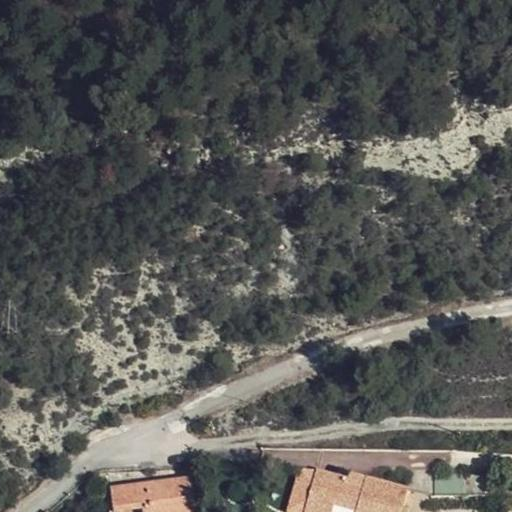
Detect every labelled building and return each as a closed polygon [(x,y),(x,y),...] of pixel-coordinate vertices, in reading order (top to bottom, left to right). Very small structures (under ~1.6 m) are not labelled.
[(317,471),(300,466),(296,479),(314,479),(317,471)] [(111,486),(112,497),(128,482),(126,473),(111,486)] [(191,474),(128,482),(112,497),(113,511),(192,511),(195,511),(191,474)] [(433,474),(433,478),(499,484),(500,476),(433,474)] [(400,511),(408,489),(363,478),(361,484),(345,479),(314,479),(303,511),(400,511)] [(432,496),(433,478),(410,478),(408,489),(432,496)] [(498,500),(499,484),(433,478),(432,496),(498,500)] [(303,511),(314,479),(296,479),(287,510),(292,511),(303,511)]
